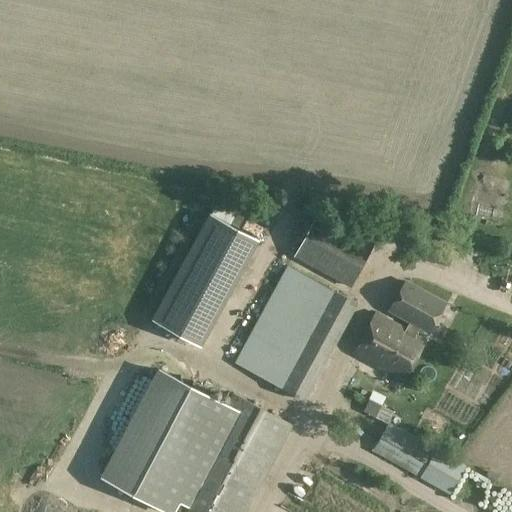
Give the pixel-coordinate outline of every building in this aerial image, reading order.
[(351,286),(375,242),(318,212),(295,256),(351,286)] [(422,231),(415,246),(433,254),(440,239),(422,231)] [(263,379),(315,283),(288,268),(236,364),(263,379)] [(391,310),(410,321),(421,326),(428,331),(444,302),(406,282),(391,310)] [(356,305),(315,283),(263,379),(304,401),(356,305)] [(405,330),(376,314),(354,353),(404,380),(426,341),(416,335),(421,326),(410,321),(405,330)] [(486,355),(498,363),(510,345),(498,337),(486,355)] [(179,500),(229,405),(161,369),(104,476),(172,511),(173,511),(180,500),(179,500)] [(410,394),(388,395),(388,410),(411,409),(410,394)] [(234,396),(229,405),(179,500),(180,500),(201,511),(244,511),(290,427),(234,396)] [(388,424),(372,452),(420,478),(436,450),(388,424)] [(333,496),(327,511),(374,511),(375,509),(333,496)]
